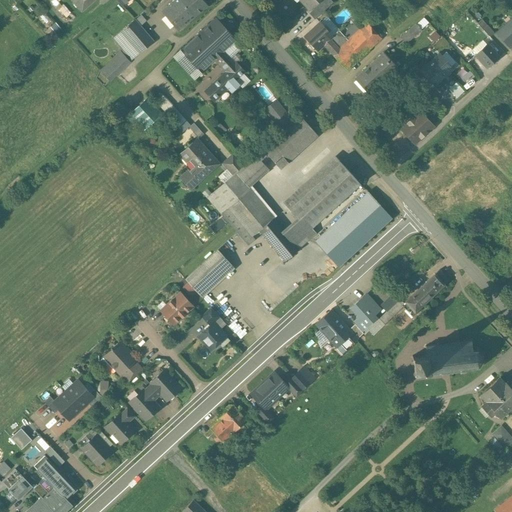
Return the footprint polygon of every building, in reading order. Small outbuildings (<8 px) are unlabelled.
[(73,0),(78,6),(83,11),(94,0),(73,0)] [(203,0),(175,0),(162,11),(178,30),(207,5),(203,0)] [(308,3),(313,9),(323,1),(321,0),(300,0),(306,5),(308,3)] [(311,11),(310,12),(316,18),(333,2),(330,0),(321,0),(323,1),(313,9),(311,11)] [(133,18),(115,34),(133,56),(152,40),(133,18)] [(181,52),(199,72),(213,60),(222,52),(236,40),(216,18),(181,52)] [(511,19),(496,33),(509,47),(511,44),(511,19)] [(482,20),(477,23),(490,37),(494,33),(482,20)] [(304,37),(317,51),(323,45),(333,36),(320,22),(304,37)] [(332,55),(347,70),(369,50),(381,38),(367,23),(348,40),(332,55)] [(416,24),(401,37),(406,43),(421,29),(416,24)] [(323,45),(332,55),(348,40),(339,30),(333,36),(323,45)] [(434,31),(430,39),(436,42),(440,34),(434,31)] [(487,44),(475,55),(487,68),(499,57),(487,44)] [(222,52),(213,60),(224,72),(204,91),(212,101),(242,74),(234,63),(237,60),(231,54),(227,57),(222,52)] [(122,53),(101,72),(110,81),(131,62),(122,53)] [(421,71),(428,78),(434,85),(453,68),(440,54),(421,71)] [(382,55),(355,79),(369,94),(395,69),(382,55)] [(416,65),(412,69),(423,82),(428,78),(421,71),(416,65)] [(449,89),(458,98),(465,91),(457,82),(449,89)] [(419,111),(420,112),(429,103),(421,94),(408,106),(416,114),(419,111)] [(162,116),(147,100),(131,115),(145,130),(162,116)] [(266,109),(278,127),(292,119),(280,100),(266,109)] [(165,106),(168,111),(175,108),(172,102),(165,106)] [(401,128),(414,143),(433,126),(420,112),(419,111),(416,114),(401,128)] [(316,134),(299,115),(262,149),(278,167),(278,168),(294,154),(316,134)] [(511,124),(500,137),(511,148),(511,124)] [(197,141),(183,153),(197,169),(190,174),(188,171),(181,177),(191,189),(217,167),(206,153),(207,152),(197,141)] [(470,145),(422,182),(443,209),(464,193),(478,211),(507,188),(494,172),(476,186),(470,178),(486,166),(470,145)] [(262,149),(235,173),(250,190),(255,186),(278,167),(262,149)] [(327,157),(280,199),(287,207),(334,164),(327,157)] [(334,164),(287,207),(292,213),(300,222),(304,218),(312,227),(360,184),(339,160),(334,164)] [(250,190),(235,173),(207,198),(220,213),(228,206),(253,236),(260,231),(260,229),(273,218),(250,190)] [(255,186),(250,190),(273,218),(279,224),(284,220),(255,186)] [(338,264),(392,217),(369,191),(316,239),(338,264)] [(228,206),(220,213),(245,243),(253,236),(228,206)] [(284,220),(279,224),(298,246),(316,231),(312,227),(304,218),(300,222),(292,213),(284,220)] [(217,232),(228,223),(222,217),(212,226),(217,232)] [(279,224),(273,218),(260,229),(260,231),(285,261),(299,248),(298,246),(279,224)] [(215,252),(185,279),(188,283),(197,292),(199,294),(228,267),(215,252)] [(437,270),(403,300),(407,305),(412,311),(446,280),(437,270)] [(192,296),(197,292),(188,283),(184,287),(192,296)] [(185,297),(180,292),(174,296),(179,302),(185,297)] [(380,310),(367,295),(361,301),(374,315),(380,310)] [(194,307),(185,297),(179,302),(174,296),(165,305),(169,310),(164,314),(173,325),(194,307)] [(394,296),(384,306),(388,310),(398,300),(394,296)] [(374,315),(361,301),(360,300),(350,308),(359,317),(367,327),(376,318),(374,315)] [(400,300),(381,318),(385,323),(404,304),(400,300)] [(164,314),(169,310),(165,305),(160,310),(164,314)] [(412,311),(407,305),(403,309),(409,316),(414,312),(412,311)] [(211,308),(201,316),(209,326),(213,323),(219,317),(211,308)] [(349,329),(330,309),(314,325),(336,348),(336,349),(352,333),(349,329)] [(361,331),(367,327),(359,317),(353,322),(354,324),(361,331)] [(225,336),(213,323),(209,326),(198,336),(211,349),(211,348),(215,348),(220,345),(220,341),(225,336)] [(363,333),(361,331),(354,324),(349,329),(352,333),(358,339),(363,333)] [(336,349),(336,348),(335,349),(341,354),(358,339),(352,333),(336,349)] [(426,354),(424,355),(424,356),(423,357),(414,358),(412,356),(410,358),(412,360),(414,372),(412,374),(414,375),(416,373),(424,372),(424,374),(426,376),(429,376),(430,374),(439,372),(440,375),(442,375),(442,372),(450,371),(450,374),(452,374),(452,371),(460,370),(461,374),(465,373),(465,369),(471,368),(471,370),(473,370),(473,368),(477,368),(478,370),(479,369),(478,366),(481,363),(484,363),(484,362),(482,361),(481,356),(483,355),(482,353),(480,354),(477,351),(477,349),(476,348),(475,351),(471,351),(471,340),(469,340),(469,342),(459,343),(459,341),(457,341),(457,343),(448,344),(448,342),(447,343),(447,344),(438,345),(438,344),(436,344),(436,346),(426,347),(425,346),(424,347),(425,349),(426,354)] [(135,360),(120,342),(104,357),(110,363),(113,363),(116,366),(116,367),(116,369),(120,374),(121,373),(134,361),(135,360)] [(142,370),(134,361),(121,373),(129,382),(142,370)] [(301,390),(313,379),(303,368),(291,379),(301,390)] [(163,371),(151,382),(152,383),(161,394),(167,400),(179,389),(173,382),(173,379),(170,376),(167,375),(163,371)] [(285,384),(275,373),(263,384),(276,398),(287,388),(288,387),(285,384)] [(296,397),(302,391),(301,390),(291,379),(290,378),(285,384),(288,387),(287,388),(296,397)] [(511,391),(499,378),(480,395),(485,400),(480,405),(489,415),(494,410),(499,415),(511,403),(511,391)] [(53,402),(59,409),(68,419),(87,402),(93,397),(90,394),(79,381),(76,380),(54,401),(53,402)] [(152,383),(147,387),(157,398),(161,394),(152,383)] [(264,409),(276,398),(263,384),(251,394),(261,406),(264,409)] [(157,398),(147,387),(143,391),(153,402),(157,398)] [(93,397),(87,402),(93,408),(103,398),(95,389),(90,394),(93,397)] [(159,408),(153,402),(143,391),(142,390),(130,401),(134,406),(134,409),(137,413),(140,413),(146,420),(159,408)] [(50,396),(44,401),(55,413),(59,409),(53,402),(54,401),(50,396)] [(250,418),(240,407),(237,410),(234,406),(230,405),(227,408),(226,411),(227,411),(220,417),(221,418),(211,427),(224,442),(239,428),(241,430),(248,424),(247,421),(250,418)] [(273,418),(264,409),(261,406),(255,411),(267,424),(273,418)] [(127,408),(120,414),(128,423),(135,417),(127,408)] [(267,424),(256,413),(252,417),(261,429),(267,424)] [(134,430),(128,423),(120,414),(119,414),(106,427),(113,434),(111,436),(117,442),(118,441),(120,443),(134,430)] [(14,435),(20,429),(16,425),(10,432),(14,435)] [(12,438),(23,449),(34,439),(23,427),(12,438)] [(498,427),(491,433),(503,447),(511,440),(498,427)] [(101,431),(96,435),(101,441),(106,437),(101,431)] [(111,452),(101,441),(96,435),(82,448),(86,452),(85,452),(93,460),(97,464),(111,452)] [(248,463),(237,471),(245,482),(257,473),(248,463)] [(8,489),(17,499),(31,486),(22,476),(8,489)] [(37,492),(42,497),(43,498),(55,488),(49,481),(37,492)] [(246,491),(242,486),(233,495),(246,507),(240,511),(274,511),(279,507),(254,483),(246,491)] [(63,511),(71,505),(55,488),(43,498),(42,497),(25,511),(63,511)] [(511,511),(511,494),(494,510),(495,511),(511,511)] [(233,495),(225,503),(233,511),(240,511),(246,507),(233,495)] [(208,511),(195,499),(182,511),(208,511)]
